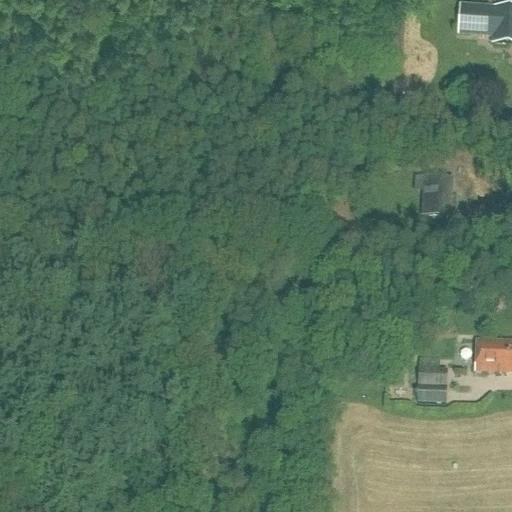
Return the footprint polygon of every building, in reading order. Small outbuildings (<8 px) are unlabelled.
[(511,11),(487,10),(485,47),(511,48),(511,11)] [(429,101),(427,118),(441,120),(442,102),(429,101)] [(424,181),(422,220),(450,221),(452,182),(424,181)] [(426,240),(405,239),(405,247),(426,248),(426,240)] [(511,376),(511,343),(475,342),(474,375),(511,376)] [(445,407),(446,393),(446,373),(438,373),(439,363),(418,362),(417,407),(445,407)] [(397,368),(377,367),(377,387),(397,388),(397,368)]
